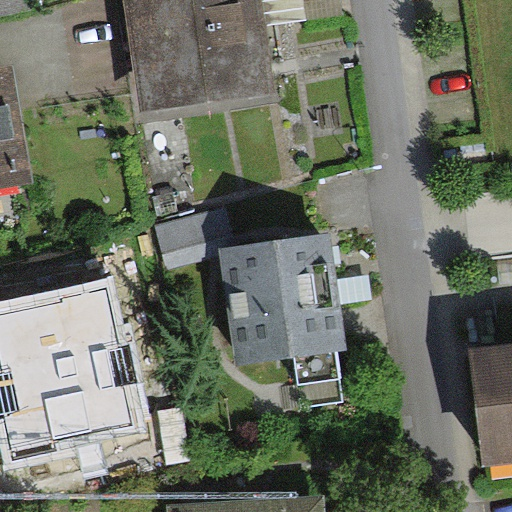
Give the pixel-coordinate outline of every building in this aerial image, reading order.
[(0,0),(0,18),(41,9),(38,0),(0,0)] [(251,0),(140,0),(134,1),(149,102),(264,85),(251,0)] [(0,177),(22,174),(6,75),(0,76),(0,177)] [(331,231),(231,247),(248,357),(349,341),(331,231)] [(27,335),(0,339),(0,358),(7,397),(131,375),(117,289),(22,305),(27,335)] [(511,349),(481,353),(494,463),(511,460),(511,349)]
